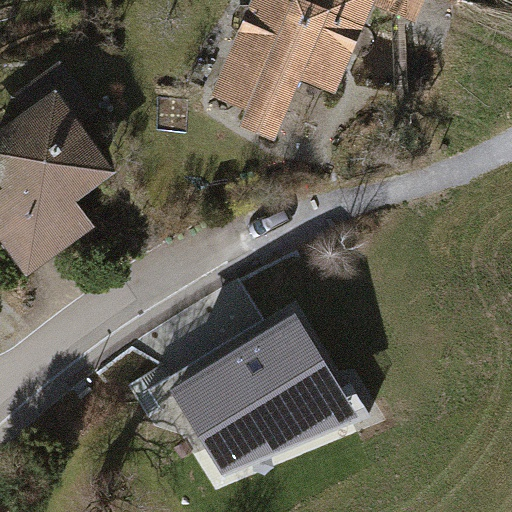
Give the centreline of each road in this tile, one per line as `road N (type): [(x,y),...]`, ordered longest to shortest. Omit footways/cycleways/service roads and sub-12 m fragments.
road 1 (track): [(140,292),(236,242),(511,140)]
road 2 (residential): [(0,394),(140,292)]
